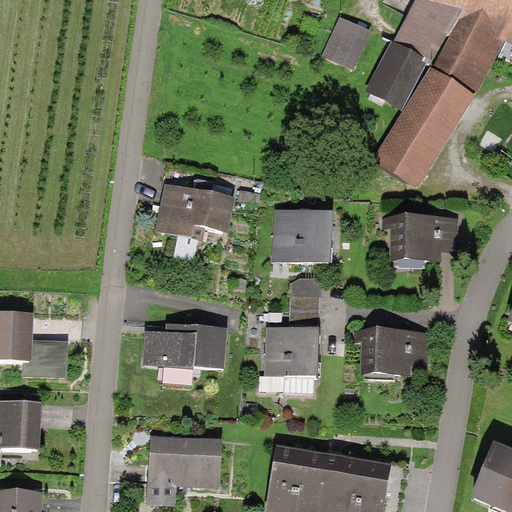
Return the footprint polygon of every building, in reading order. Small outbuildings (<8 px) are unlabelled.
[(428,66),(457,15),(424,0),(416,0),(391,45),(422,63),(428,66)] [(424,0),(457,15),(462,17),(469,0),(424,0)] [(511,0),(469,0),(462,17),(499,34),(511,40),(511,0)] [(462,17),(428,74),(465,96),(499,34),(462,17)] [(338,26),(321,62),(347,74),(364,38),(338,26)] [(397,107),(422,63),(391,45),(366,89),(397,107)] [(428,74),(374,163),(415,188),(469,99),(465,96),(428,74)] [(224,203),(164,192),(155,236),(215,248),(224,203)] [(272,210),(272,263),(333,263),(333,210),(272,210)] [(452,218),(389,217),(388,265),(428,266),(429,245),(452,246),(452,218)] [(291,284),(291,326),(321,327),(322,279),(301,279),(291,284)] [(0,321),(0,368),(21,370),(23,350),(24,323),(0,321)] [(291,326),(268,326),(267,374),(320,375),(321,327),(291,326)] [(363,329),(362,375),(414,376),(414,369),(427,369),(429,331),(363,329)] [(219,339),(142,332),(138,375),(215,383),(219,339)] [(62,352),(23,350),(21,370),(21,380),(60,383),(62,352)] [(0,404),(0,449),(41,452),(44,407),(0,404)] [(380,511),(389,463),(276,444),(264,511),(380,511)] [(511,511),(511,453),(499,448),(475,503),(495,511),(511,511)] [(212,451),(148,449),(146,508),(167,509),(168,496),(211,497),(212,451)] [(0,490),(0,511),(40,511),(42,492),(0,490)]
